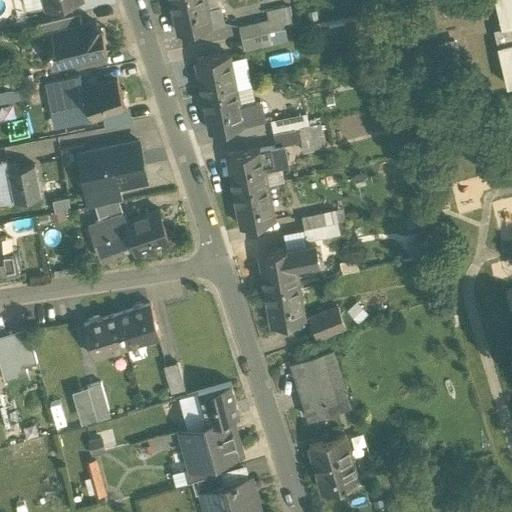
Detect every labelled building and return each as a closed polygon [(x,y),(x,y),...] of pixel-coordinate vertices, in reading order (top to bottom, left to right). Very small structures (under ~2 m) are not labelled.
[(203,0),(170,0),(178,32),(209,24),(206,10),(203,0)] [(511,0),(494,0),(501,27),(493,29),(498,46),(507,84),(511,82),(511,0)] [(218,7),(206,10),(209,24),(222,21),(218,7)] [(80,11),(45,19),(48,32),(59,30),(59,29),(83,23),(80,11)] [(267,19),(239,25),(241,37),(260,33),(269,31),(267,19)] [(83,23),(59,29),(59,30),(60,35),(51,48),(71,62),(106,54),(100,25),(100,24),(94,20),(94,21),(83,23)] [(260,33),(241,37),(243,47),(263,43),(260,33)] [(229,54),(196,60),(203,95),(236,89),(229,54)] [(71,74),(45,80),(48,95),(68,91),(74,89),(71,74)] [(116,77),(83,88),(91,115),(92,117),(126,106),(116,77)] [(236,89),(203,95),(210,130),(243,124),(239,105),(236,89)] [(68,91),(48,95),(50,104),(57,102),(60,114),(74,110),(68,91)] [(260,100),(239,105),(243,124),(263,119),(260,100)] [(74,110),(60,114),(65,132),(95,126),(92,117),(91,115),(78,119),(74,110)] [(305,114),(271,121),(272,131),(292,127),(307,124),(305,114)] [(292,127),(272,131),(275,145),(282,143),(282,144),(291,142),(291,140),(295,139),(292,127)] [(138,140),(83,150),(90,184),(91,189),(119,184),(146,179),(138,140)] [(275,145),(259,148),(263,167),(286,162),(282,144),(282,143),(275,145)] [(259,148),(227,155),(234,190),(267,183),(263,167),(259,148)] [(7,156),(0,157),(0,183),(11,181),(9,167),(7,156)] [(9,167),(11,181),(15,198),(41,193),(34,162),(9,167)] [(11,181),(0,183),(0,200),(15,198),(11,181)] [(267,183),(234,190),(241,225),(274,219),(267,183)] [(119,184),(91,189),(90,184),(83,185),(87,203),(94,202),(101,201),(119,198),(122,197),(119,184)] [(101,201),(94,202),(99,217),(123,210),(119,198),(101,201)] [(125,219),(133,245),(135,251),(169,240),(158,208),(125,219)] [(336,209),(301,215),(303,227),(322,223),(338,220),(336,209)] [(99,217),(94,219),(100,236),(94,238),(100,255),(133,245),(125,219),(123,210),(99,217)] [(322,223),(303,227),(305,239),(324,235),(322,223)] [(0,239),(0,270),(20,268),(15,249),(2,250),(0,239)] [(313,243),(292,247),(295,266),(316,261),(313,243)] [(292,247),(259,253),(265,287),(298,281),(295,266),(292,247)] [(298,281),(265,287),(271,322),(304,316),(298,281)] [(151,301),(117,311),(126,343),(160,333),(151,301)] [(338,305),(310,316),(316,333),(345,323),(338,305)] [(117,311),(85,320),(94,352),(126,343),(117,311)] [(27,323),(0,331),(0,356),(5,373),(27,366),(26,361),(37,357),(27,323)] [(330,349),(291,361),(308,417),(348,405),(330,349)] [(178,360),(165,363),(171,388),(185,385),(178,360)] [(101,377),(87,381),(94,406),(108,402),(101,377)] [(231,379),(199,388),(208,419),(229,413),(230,414),(240,411),(231,379)] [(188,425),(183,426),(192,462),(192,463),(211,458),(239,450),(230,414),(229,413),(208,419),(188,425)] [(9,439),(14,463),(47,455),(41,432),(9,439)] [(344,433),(307,444),(322,490),(358,479),(344,433)] [(95,455),(88,457),(97,490),(104,487),(95,455)] [(211,458),(192,463),(192,462),(183,464),(187,477),(191,475),(215,469),(211,458)] [(215,469),(191,475),(196,490),(203,488),(225,481),(221,467),(215,469)] [(225,481),(203,488),(210,511),(251,511),(259,510),(248,474),(225,481)]
